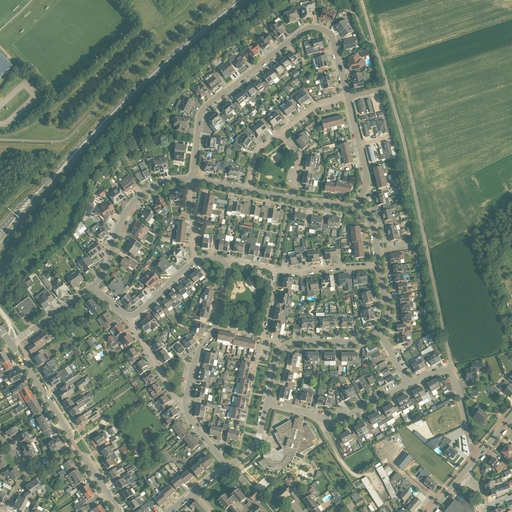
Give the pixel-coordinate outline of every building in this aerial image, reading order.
[(311,10),(315,9),(314,2),(309,3),(309,2),(300,4),(301,8),(304,19),(313,17),(311,10)] [(337,13),(326,8),(324,7),(322,11),(324,12),(321,18),(325,20),(326,19),(332,22),(337,13)] [(296,20),(299,18),(295,8),(291,10),(292,13),(284,16),(288,25),(296,21),(296,20)] [(348,28),(344,21),(336,27),(340,33),(341,33),(344,38),(353,32),(350,27),(348,28)] [(280,22),(274,26),(274,25),(273,25),(272,25),(270,26),(270,27),(270,28),(271,29),(278,38),(285,33),(283,32),(286,30),(280,22)] [(259,41),(265,49),(270,45),(268,43),(272,39),(268,34),(264,38),(264,37),(259,41)] [(349,43),(344,45),(345,51),(349,50),(350,51),(352,50),(353,49),(356,48),(355,44),(358,43),(356,38),(348,40),(349,43)] [(323,46),(322,40),(313,42),(313,41),(310,42),(310,40),(307,41),(304,42),(306,46),(309,45),(311,51),(319,49),(319,47),(323,46)] [(249,55),(253,59),(258,55),(256,53),(260,50),(256,44),(252,47),(246,52),(249,55)] [(291,61),(295,66),(299,62),(300,62),(302,61),(301,58),(300,55),(298,56),(296,57),(292,53),(291,54),(288,55),(289,56),(288,57),(291,61)] [(233,62),(239,69),(246,64),(244,62),(247,60),(243,54),(233,62)] [(318,64),(327,62),(327,61),(326,56),(321,58),(320,54),(314,56),(315,59),(317,59),(318,64)] [(0,79),(0,78),(0,77),(10,68),(0,56),(0,79)] [(359,69),(362,68),(362,67),(363,66),(363,65),(363,64),(362,64),(362,63),(361,63),(360,62),(360,61),(359,56),(349,58),(350,63),(348,64),(350,71),(359,69)] [(284,67),(286,69),(291,66),(292,68),(295,66),(291,61),(289,63),(285,59),(284,60),(284,59),(281,61),(282,61),(281,62),(284,67)] [(231,73),(232,75),(236,72),(228,62),(219,69),(220,71),(222,74),(225,78),(231,73)] [(318,73),(325,71),(324,68),(328,67),(327,62),(318,64),(319,70),(318,70),(318,73)] [(288,71),(286,69),(284,67),(282,69),(278,64),(277,65),(274,66),(275,67),(274,68),(278,73),(279,75),(284,71),(285,73),(288,71)] [(282,78),(279,75),(278,73),(276,75),(272,71),(270,72),(267,74),(273,82),(278,78),(279,80),(282,78)] [(220,85),(218,82),(221,80),(215,72),(212,75),(211,74),(204,79),(213,90),(220,85)] [(361,74),(359,74),(353,76),(355,83),(353,83),(355,89),(365,87),(363,81),(362,78),(365,77),(364,73),(361,74)] [(269,85),(273,82),(267,74),(265,76),(265,77),(263,78),(267,82),(264,84),(268,89),(271,87),(269,85)] [(326,78),(326,75),(319,77),(320,80),(322,80),(323,85),(332,83),(332,82),(331,77),(326,78)] [(257,88),(260,92),(264,89),(266,91),(268,89),(264,84),(262,86),(259,82),(258,83),(257,82),(255,84),(254,85),(257,88)] [(332,83),(323,85),(324,90),(323,91),(324,94),(330,92),(329,89),(334,88),(332,83)] [(193,91),(200,100),(206,95),(205,93),(208,91),(202,85),(200,87),(199,87),(193,91)] [(256,93),(258,95),(260,93),(260,92),(257,88),(254,90),(251,86),(250,87),(249,86),(247,88),(247,89),(246,90),(250,94),(252,96),(256,93)] [(310,100),(307,96),(310,94),(304,87),(298,92),(306,103),(310,100)] [(298,92),(297,91),(290,96),(292,99),(296,104),(298,102),(301,106),(305,103),(306,103),(298,92)] [(239,94),(245,102),(249,99),(253,103),(256,101),(253,99),(252,96),(250,94),(247,96),(244,92),(242,93),(241,92),(239,94)] [(236,105),(240,110),(242,108),(241,105),(245,102),(239,94),(236,97),(237,97),(235,98),(237,102),(235,103),(236,105)] [(371,96),(374,108),(377,119),(386,117),(381,94),(371,96)] [(377,119),(374,108),(371,96),(362,99),(368,121),(372,120),(377,119)] [(184,103),(180,110),(188,114),(192,107),(194,108),(196,103),(185,98),(183,102),(184,103)] [(296,110),(293,106),(296,104),(292,99),(289,101),(291,103),(286,106),(292,113),(296,110)] [(353,101),(359,123),(368,121),(362,99),(355,100),(353,101)] [(239,116),(243,113),(240,110),(236,105),(234,107),(230,102),(226,106),(231,113),(234,111),(235,113),(237,114),(238,114),(239,116)] [(223,116),(227,121),(229,119),(230,120),(234,116),(231,113),(226,106),(221,109),(225,114),(223,116)] [(278,110),(281,114),(282,115),(284,113),(287,117),(291,114),(292,113),(286,106),(282,109),(281,108),(278,110)] [(272,116),(278,124),(281,122),(280,122),(282,120),(279,116),(281,114),(278,110),(278,109),(275,111),(277,113),(272,116)] [(212,116),(219,124),(223,121),(224,123),(227,121),(223,116),(221,117),(217,113),(212,116)] [(212,116),(208,120),(212,124),(209,126),(215,134),(218,132),(214,128),(219,124),(212,116)] [(267,124),(268,125),(270,123),(273,127),(275,126),(278,124),(272,116),(268,120),(266,118),(264,119),(267,124)] [(374,127),(377,139),(391,135),(386,117),(377,119),(372,120),(372,121),(373,122),(374,127)] [(174,131),(185,133),(186,129),(188,129),(189,120),(176,118),(174,131)] [(264,125),(267,124),(264,119),(263,118),(261,120),(259,119),(255,122),(258,126),(264,134),(266,132),(266,131),(268,130),(268,129),(267,129),(264,125)] [(328,132),(330,132),(327,120),(322,122),(324,130),(327,129),(328,132)] [(373,122),(372,121),(372,120),(368,121),(359,123),(363,140),(364,141),(365,141),(366,141),(367,141),(377,139),(374,127),(373,122)] [(258,136),(258,137),(261,135),(261,136),(264,134),(258,126),(256,127),(253,124),(251,126),(252,127),(249,129),(253,134),(256,132),(259,136),(258,136)] [(307,130),(304,132),(299,136),(301,138),(297,141),(300,146),(307,141),(309,139),(312,137),(307,130)] [(242,139),(244,140),(250,145),(254,140),(249,137),(250,134),(245,131),(242,135),(244,136),(242,139)] [(213,139),(207,138),(206,144),(220,145),(221,139),(221,137),(219,136),(213,136),(213,139)] [(250,145),(242,139),(239,143),(236,141),(233,145),(239,150),(242,146),(247,149),(250,145)] [(307,141),(300,146),(303,150),(307,147),(309,149),(314,146),(312,143),(310,145),(307,141)] [(389,142),(384,143),(386,151),(383,152),(384,156),(386,155),(387,158),(392,157),(389,142)] [(349,143),(340,145),(337,146),(338,149),(338,151),(350,149),(349,143)] [(211,153),(218,154),(219,154),(220,145),(206,144),(206,149),(212,150),(211,153)] [(184,162),(185,154),(186,154),(187,146),(177,145),(175,161),(184,162)] [(308,157),(307,163),(318,165),(319,159),(319,156),(313,155),(313,158),(308,157)] [(154,162),(155,172),(160,172),(160,173),(164,173),(164,170),(168,170),(166,158),(159,159),(159,161),(154,162)] [(210,159),(210,161),(204,160),(203,166),(206,167),(205,172),(210,173),(212,163),(213,159),(210,159)] [(212,163),(210,173),(216,174),(217,169),(223,170),(225,162),(222,161),(221,163),(218,162),(217,164),(212,163)] [(142,171),(135,175),(137,179),(138,178),(141,184),(147,181),(145,178),(147,177),(148,178),(151,177),(148,170),(144,162),(139,165),(142,171)] [(228,177),(234,178),(236,165),(236,164),(231,163),(225,162),(223,170),(229,171),(228,177)] [(311,169),(310,172),(318,173),(319,168),(317,167),(318,165),(307,163),(306,168),(311,169)] [(241,167),(241,166),(236,165),(234,178),(239,179),(240,173),(243,174),(244,167),(241,167)] [(386,172),(375,174),(376,179),(385,177),(384,174),(387,174),(389,173),(389,171),(386,172)] [(319,173),(318,173),(310,172),(310,175),(305,174),(304,179),(315,181),(315,176),(318,176),(319,173)] [(120,183),(126,192),(133,187),(134,188),(137,186),(130,176),(120,183)] [(303,184),(308,185),(307,188),(306,188),(305,191),(312,193),(314,186),(315,181),(304,179),(303,184)] [(389,182),(377,184),(378,190),(387,188),(387,187),(386,184),(389,184),(389,182)] [(113,193),(109,196),(116,204),(125,197),(116,184),(112,187),(111,191),(113,193)] [(376,201),(385,199),(388,198),(387,193),(389,193),(388,190),(387,190),(379,192),(379,195),(375,196),(376,201)] [(180,205),(180,201),(181,201),(180,193),(178,193),(175,193),(175,194),(173,194),(173,196),(170,196),(171,204),(174,203),(174,204),(175,204),(176,205),(180,205)] [(169,205),(166,206),(162,198),(157,201),(158,204),(153,206),(156,212),(161,209),(162,211),(164,214),(165,214),(169,212),(170,212),(169,205)] [(391,206),(388,198),(385,199),(376,201),(377,207),(383,205),(383,208),(391,206)] [(232,215),(236,216),(238,204),(232,203),(233,201),(230,200),(227,212),(232,213),(232,215)] [(109,202),(108,203),(99,209),(107,220),(114,215),(111,212),(114,210),(109,202)] [(241,215),(245,215),(248,204),(244,203),(244,205),(238,204),(236,216),(240,217),(241,215)] [(250,215),(254,216),(256,208),(250,207),(251,204),(248,204),(245,215),(250,216),(250,215)] [(259,218),(263,219),(266,207),(262,206),(262,209),(256,208),(254,216),(254,219),(258,220),(259,218)] [(382,212),(383,217),(392,215),(391,210),(395,210),(394,206),(385,208),(386,211),(382,212)] [(272,220),(274,211),(268,210),(269,208),(266,207),(263,219),(268,220),(268,219),(272,220)] [(153,213),(147,209),(140,218),(148,223),(154,216),(152,214),(153,213)] [(280,212),(274,211),(272,220),(272,224),(275,225),(276,224),(281,225),(284,211),(280,210),(280,212)] [(294,222),(299,223),(301,214),(296,213),(295,217),(292,217),(290,224),(293,225),(294,222)] [(299,226),(307,228),(309,220),(306,219),(306,215),(301,214),(299,223),(299,226)] [(397,214),(392,215),(383,217),(384,222),(388,221),(389,224),(397,222),(396,219),(398,217),(397,214)] [(316,229),(316,226),(318,217),(312,216),(311,220),(309,220),(307,228),(310,228),(316,229)] [(316,229),(320,230),(321,229),(322,229),(324,230),(326,221),(323,221),(323,218),(318,217),(316,226),(316,229)] [(327,230),(328,226),(333,227),(335,218),(329,217),(328,222),(326,221),(324,230),(327,230)] [(107,233),(108,232),(110,230),(104,222),(98,226),(99,228),(95,231),(101,239),(108,235),(107,233)] [(134,230),(132,234),(141,240),(148,229),(137,222),(133,229),(134,230)] [(348,226),(348,234),(360,233),(360,227),(357,228),(357,225),(348,226)] [(388,234),(389,239),(390,242),(397,240),(397,242),(402,241),(401,237),(399,237),(399,236),(398,236),(397,231),(388,234)] [(210,235),(209,240),(204,239),(203,249),(208,249),(208,248),(212,249),(213,236),(210,235)] [(223,251),(225,240),(226,239),(218,237),(216,248),(219,249),(218,250),(223,251)] [(249,255),(253,256),(255,247),(257,239),(250,238),(248,243),(246,253),(249,253),(249,255)] [(131,244),(126,250),(135,256),(142,246),(132,239),(129,242),(131,244)] [(226,239),(225,240),(223,251),(228,252),(228,250),(231,251),(233,242),(230,241),(230,240),(226,239)] [(236,243),(233,242),(231,251),(234,251),(234,252),(238,253),(241,240),(236,239),(236,243)] [(246,241),(241,240),(238,253),(243,254),(243,252),(246,253),(248,243),(246,242),(246,241)] [(96,242),(91,245),(89,242),(87,242),(84,244),(84,246),(86,249),(92,258),(98,254),(103,251),(96,242)] [(337,255),(341,255),(340,245),(335,246),(336,250),(330,251),(332,260),(337,259),(337,255)] [(172,250),(175,252),(170,257),(177,264),(182,259),(181,258),(183,255),(184,256),(188,253),(181,246),(176,246),(172,250)] [(261,256),(262,252),(259,252),(260,248),(255,247),(253,256),(258,257),(258,255),(261,256)] [(296,256),(297,265),(303,264),(302,261),(305,260),(303,248),(303,247),(295,249),(296,256)] [(307,249),(306,247),(303,248),(305,260),(308,260),(309,263),(314,262),(313,253),(312,249),(307,249)] [(332,260),(330,251),(330,248),(321,249),(323,257),(326,257),(326,261),(332,260)] [(261,256),(261,258),(270,260),(272,250),(263,249),(262,252),(261,256)] [(320,262),(319,258),(323,257),(321,249),(318,250),(319,252),(313,253),(314,262),(320,262)] [(395,257),(391,258),(391,264),(400,263),(399,260),(403,259),(402,253),(394,254),(395,257)] [(86,273),(90,270),(88,268),(94,264),(89,256),(83,261),(79,265),(83,271),(84,270),(86,273)] [(156,270),(157,271),(160,275),(165,275),(165,271),(167,268),(168,269),(171,266),(166,261),(167,260),(164,256),(159,262),(161,263),(159,265),(159,266),(156,270)] [(291,266),(297,265),(296,256),(288,257),(287,264),(291,263),(291,266)] [(125,258),(121,264),(128,269),(130,267),(134,270),(138,264),(130,258),(128,261),(125,258)] [(402,266),(393,267),(394,273),(397,273),(397,276),(403,275),(407,275),(406,269),(402,269),(402,266)] [(266,281),(269,273),(257,269),(254,278),(266,281)] [(204,276),(206,275),(202,270),(200,272),(199,270),(196,272),(196,271),(194,272),(199,280),(204,277),(204,276)] [(160,280),(151,271),(142,281),(149,288),(153,284),(154,286),(160,280)] [(194,272),(191,274),(192,275),(190,277),(191,278),(189,280),(192,285),(199,280),(194,272)] [(84,280),(79,273),(73,277),(71,275),(67,278),(74,288),(78,286),(77,285),(84,280)] [(353,278),(354,285),(368,283),(366,273),(361,274),(361,273),(356,273),(357,277),(353,278)] [(41,280),(46,286),(50,283),(44,274),(41,276),(43,279),(41,280)] [(352,291),(351,284),(352,284),(351,275),(347,276),(347,274),(347,275),(344,275),(344,274),(343,274),(343,275),(339,276),(340,287),(346,286),(346,288),(346,292),(352,291)] [(399,282),(400,285),(407,284),(407,278),(403,279),(403,275),(397,276),(394,276),(395,283),(399,282)] [(22,283),(25,287),(27,289),(30,287),(28,284),(32,281),(29,277),(25,280),(22,283)] [(328,289),(335,288),(333,277),(327,278),(327,281),(322,281),(323,288),(328,287),(328,289)] [(57,280),(59,283),(52,288),(60,298),(67,293),(66,291),(68,289),(62,281),(60,278),(57,280)] [(121,296),(129,288),(126,285),(125,286),(116,279),(109,287),(117,295),(119,293),(121,296)] [(186,282),(182,285),(184,288),(188,293),(193,289),(193,288),(194,287),(192,285),(189,280),(188,279),(185,280),(186,282)] [(308,293),(314,292),(314,293),(317,295),(319,295),(320,294),(318,281),(313,281),(313,280),(307,281),(308,288),(307,288),(308,293)] [(293,290),(291,290),(292,284),(282,282),(281,285),(283,285),(282,288),(285,289),(285,292),(292,293),(293,292),(293,291),(293,290)] [(400,285),(398,285),(399,292),(403,291),(404,294),(411,293),(410,284),(407,284),(400,285)] [(187,293),(181,286),(177,289),(178,291),(175,294),(179,299),(187,293)] [(213,289),(207,287),(205,295),(214,297),(215,295),(213,295),(214,292),(213,292),(213,289)] [(132,298),(128,294),(122,301),(127,305),(128,305),(130,308),(134,305),(134,304),(136,302),(137,303),(139,301),(145,296),(141,291),(136,295),(135,295),(132,298)] [(38,300),(45,310),(52,304),(51,303),(54,300),(48,292),(43,296),(40,293),(35,297),(38,300)] [(177,306),(174,303),(179,299),(175,294),(173,292),(169,295),(170,297),(167,300),(171,305),(172,307),(173,309),(177,306)] [(279,299),(289,301),(290,296),(292,296),(292,293),(285,292),(284,295),(281,294),(281,297),(279,297),(279,299)] [(412,299),(411,293),(404,294),(404,297),(400,297),(401,304),(405,304),(409,303),(409,299),(412,299)] [(212,303),(212,300),(214,300),(214,297),(205,295),(202,295),(200,303),(209,305),(210,302),(212,303)] [(372,297),(363,299),(361,300),(363,305),(363,308),(369,307),(369,304),(374,302),(372,297)] [(22,320),(37,309),(29,298),(14,309),(22,320)] [(289,309),(291,310),(292,306),(291,306),(292,301),(289,301),(279,299),(278,301),(280,302),(279,304),(282,305),(282,308),(289,309)] [(91,311),(94,315),(102,310),(98,304),(96,306),(92,300),(86,304),(91,311)] [(169,312),(168,310),(172,307),(171,305),(167,300),(166,300),(162,303),(164,305),(160,308),(164,313),(166,315),(169,312)] [(405,306),(401,307),(402,314),(406,313),(411,312),(410,309),(413,308),(412,302),(409,303),(405,304),(405,306)] [(211,312),(210,311),(210,309),(209,308),(209,305),(200,303),(198,303),(196,311),(201,312),(211,314),(211,312)] [(152,314),(156,319),(164,313),(160,308),(159,306),(154,309),(156,311),(152,314)] [(365,316),(374,314),(372,309),(370,309),(369,307),(363,308),(364,311),(365,316)] [(284,317),(285,312),(289,312),(289,309),(282,308),(281,311),(276,310),(276,313),(274,312),(274,315),(284,317)] [(208,319),(209,316),(210,317),(211,314),(201,312),(200,317),(194,316),(193,319),(200,320),(206,322),(207,319),(208,319)] [(414,312),(411,312),(406,313),(406,316),(402,316),(403,323),(412,322),(411,318),(415,318),(414,312)] [(108,313),(98,320),(105,329),(104,330),(105,332),(106,331),(112,327),(110,324),(115,321),(112,317),(111,317),(108,313)] [(330,314),(330,328),(336,328),(336,325),(339,325),(339,315),(330,314)] [(375,320),(374,314),(365,316),(368,325),(364,326),(365,329),(371,327),(370,324),(373,323),(372,320),(375,320)] [(140,325),(146,333),(151,329),(153,331),(158,327),(150,315),(144,319),(145,321),(140,325)] [(287,321),(288,317),(284,317),(274,315),(273,317),(275,317),(274,320),(277,321),(277,324),(284,325),(285,322),(287,321)] [(299,326),(302,326),(302,329),(308,329),(308,320),(308,315),(301,315),(300,320),(299,320),(299,326)] [(348,328),(348,315),(339,315),(339,325),(342,325),(342,328),(348,328)] [(348,315),(348,328),(351,328),(351,326),(353,326),(353,325),(356,325),(356,319),(355,319),(354,315),(348,315)] [(319,329),(325,329),(325,328),(325,318),(316,318),(316,320),(316,326),(319,326),(319,329)] [(206,328),(205,328),(206,322),(200,320),(199,323),(197,323),(196,328),(206,330),(206,328)] [(308,320),(308,329),(313,329),(313,326),(316,326),(316,320),(313,320),(308,320)] [(121,328),(119,325),(112,330),(110,332),(112,335),(107,339),(109,342),(111,345),(117,341),(121,338),(119,335),(125,331),(122,327),(121,328)] [(397,326),(398,333),(402,332),(402,335),(404,335),(411,334),(410,328),(406,329),(406,325),(397,326)] [(202,335),(203,336),(204,333),(205,333),(206,330),(196,328),(195,334),(195,336),(201,339),(202,335)] [(34,345),(27,349),(31,355),(44,346),(43,345),(49,340),(44,333),(39,336),(40,336),(32,342),(34,345)] [(125,348),(133,343),(129,336),(119,343),(121,346),(123,345),(125,348)] [(195,346),(194,344),(196,343),(201,340),(201,339),(195,336),(193,338),(191,336),(187,339),(193,347),(195,346)] [(407,340),(407,337),(405,338),(398,339),(399,345),(404,344),(405,347),(412,346),(411,340),(407,340)] [(94,343),(90,339),(87,341),(93,348),(97,345),(95,342),(94,343)] [(157,352),(164,347),(161,344),(163,343),(160,339),(155,343),(156,345),(153,347),(155,350),(154,350),(156,352),(157,352)] [(187,348),(187,349),(190,348),(191,349),(193,347),(187,339),(183,343),(180,340),(178,341),(180,345),(184,350),(187,348)] [(119,344),(117,341),(111,345),(107,348),(109,351),(113,348),(119,344)] [(375,344),(368,348),(370,352),(367,354),(368,355),(367,356),(363,356),(363,361),(373,355),(379,352),(381,351),(380,348),(378,349),(375,344)] [(434,350),(430,352),(436,364),(441,361),(438,356),(441,354),(435,344),(432,345),(434,350)] [(167,354),(163,349),(167,347),(165,345),(164,347),(157,352),(159,354),(158,355),(159,357),(158,358),(160,360),(167,354)] [(184,350),(180,345),(178,346),(177,345),(173,347),(172,348),(176,353),(178,352),(181,355),(183,353),(184,354),(186,352),(184,350)] [(420,351),(422,355),(433,350),(431,346),(420,351)] [(127,368),(139,359),(137,357),(140,354),(135,348),(126,354),(128,357),(125,360),(127,362),(124,364),(127,368)] [(36,353),(38,356),(34,359),(39,366),(46,361),(49,359),(42,349),(36,353)] [(206,359),(218,361),(219,356),(219,352),(217,352),(213,351),(212,354),(207,353),(206,359)] [(3,352),(0,353),(0,366),(1,366),(8,362),(5,355),(5,354),(5,353),(4,352),(3,353),(3,352)] [(371,361),(373,364),(385,358),(384,355),(382,356),(379,352),(373,355),(374,359),(371,361)] [(422,356),(425,361),(428,360),(431,366),(436,364),(430,352),(425,355),(425,354),(422,356)] [(290,355),(289,360),(297,362),(298,357),(302,358),(302,355),(295,353),(295,356),(290,355)] [(305,358),(305,366),(308,366),(308,365),(314,365),(314,353),(308,353),(308,358),(305,358)] [(319,353),(314,353),(314,365),(319,365),(319,366),(322,366),(322,358),(319,358),(319,353)] [(322,358),(322,366),(325,366),(325,362),(331,362),(331,353),(325,353),(325,358),(322,358)] [(336,353),(331,353),(331,362),(336,362),(336,366),(339,366),(339,359),(336,358),(336,353)] [(348,354),(342,353),(342,359),(339,359),(339,366),(342,366),(342,362),(347,362),(348,354)] [(173,361),(167,354),(160,360),(162,362),(163,361),(164,364),(166,363),(167,365),(173,361)] [(358,354),(353,354),(353,362),(358,362),(358,366),(361,366),(361,359),(358,359),(358,354)] [(421,360),(416,362),(421,370),(425,368),(423,363),(425,361),(422,356),(422,355),(419,356),(419,357),(421,360)] [(386,360),(385,358),(373,364),(375,368),(378,366),(380,369),(387,366),(384,361),(386,360)] [(46,364),(49,368),(43,372),(47,378),(54,373),(52,370),(57,366),(52,359),(46,364)] [(218,361),(206,359),(205,364),(210,366),(209,368),(216,370),(218,361)] [(478,371),(477,369),(483,367),(482,362),(486,361),(486,359),(482,360),(481,359),(471,362),(473,367),(470,367),(470,369),(466,371),(467,375),(465,375),(467,381),(468,381),(470,387),(477,386),(475,380),(478,379),(476,371),(478,371)] [(292,369),(299,371),(299,368),(296,367),(297,362),(289,360),(287,366),(292,367),(292,369)] [(139,369),(136,370),(140,376),(147,371),(145,369),(147,368),(146,367),(147,367),(143,361),(136,365),(139,369)] [(12,368),(8,362),(1,366),(0,366),(0,373),(0,374),(0,378),(2,378),(4,376),(2,373),(5,372),(12,368)] [(416,373),(421,370),(416,362),(411,365),(410,363),(407,364),(410,369),(413,368),(416,373)] [(382,373),(384,376),(391,373),(388,368),(390,367),(389,364),(387,366),(380,369),(377,371),(379,375),(382,373)] [(201,370),(200,376),(212,378),(217,379),(218,376),(214,375),(214,373),(215,373),(216,370),(209,368),(209,371),(201,370)] [(60,383),(59,382),(65,377),(68,381),(74,378),(71,373),(69,375),(65,369),(52,377),(53,378),(49,381),(53,387),(60,383)] [(292,369),(291,372),(286,371),(285,377),(293,379),(295,374),(298,374),(299,371),(292,369)] [(19,379),(16,373),(12,375),(11,372),(4,376),(2,378),(5,384),(10,381),(11,384),(19,379)] [(142,377),(146,384),(148,387),(155,382),(153,379),(155,378),(150,372),(142,377)] [(391,373),(384,376),(381,378),(383,382),(386,380),(388,384),(395,380),(392,375),(394,374),(393,372),(391,373)] [(362,377),(367,388),(375,384),(373,380),(374,379),(373,377),(371,377),(368,379),(366,375),(362,377)] [(212,378),(200,376),(198,381),(203,382),(203,385),(209,386),(210,384),(211,384),(212,378)] [(283,382),(288,383),(287,386),(295,388),(295,385),(292,384),(293,379),(285,377),(283,382)] [(360,392),(367,388),(362,377),(358,379),(360,383),(357,384),(355,380),(352,382),(358,395),(361,394),(360,392)] [(448,390),(449,392),(452,391),(450,384),(449,385),(446,379),(443,381),(442,378),(437,381),(439,384),(441,388),(443,393),(448,390)] [(504,391),(508,394),(507,395),(510,398),(511,395),(511,388),(511,387),(511,386),(511,385),(511,384),(507,380),(506,378),(501,380),(504,386),(507,389),(504,391)] [(79,390),(88,384),(84,379),(76,385),(79,390)] [(436,390),(441,388),(439,384),(437,381),(436,379),(432,382),(436,390)] [(438,393),(436,390),(432,382),(427,384),(429,389),(427,390),(428,392),(432,400),(435,398),(434,396),(438,393)] [(11,391),(13,395),(19,392),(27,387),(25,383),(17,387),(17,388),(14,390),(13,389),(11,391)] [(148,390),(154,400),(162,394),(160,391),(161,391),(160,389),(161,388),(158,383),(148,390)] [(301,401),(306,402),(309,390),(310,386),(304,384),(303,388),(301,388),(300,391),(299,393),(298,399),(301,399),(301,401)] [(58,394),(63,400),(73,393),(68,385),(61,390),(62,391),(58,394)] [(197,387),(196,393),(205,395),(206,389),(209,390),(209,386),(203,385),(202,388),(197,387)] [(282,388),(281,393),(290,395),(291,390),(294,391),(295,388),(287,386),(287,389),(282,388)] [(345,391),(349,399),(354,396),(353,394),(356,392),(352,386),(349,387),(350,388),(345,391)] [(492,386),(485,388),(490,395),(493,394),(493,393),(494,392),(494,391),(492,386)] [(493,386),(492,386),(494,391),(498,395),(500,392),(493,386)] [(21,401),(31,394),(27,387),(19,392),(13,395),(11,396),(10,397),(6,399),(8,401),(13,399),(13,400),(19,397),(21,401)] [(432,400),(428,392),(425,394),(422,387),(417,390),(423,401),(428,398),(429,401),(432,400)] [(338,391),(338,395),(341,402),(344,400),(345,401),(349,399),(345,391),(344,388),(338,391)] [(315,401),(316,395),(315,395),(316,393),(313,392),(313,391),(309,390),(306,402),(311,403),(312,401),(315,401)] [(418,403),(418,404),(423,401),(417,390),(412,393),(415,398),(412,399),(415,404),(418,403)] [(317,396),(319,396),(318,402),(321,403),(320,405),(325,407),(327,398),(325,397),(325,394),(323,394),(323,392),(319,391),(317,396)] [(204,400),(205,400),(208,401),(209,395),(205,395),(196,393),(195,399),(204,400)] [(290,395),(281,393),(280,399),(284,400),(284,402),(291,404),(292,401),(288,400),(290,395)] [(327,398),(325,407),(331,408),(331,407),(337,408),(335,400),(333,400),(335,395),(328,393),(327,398)] [(21,401),(23,405),(34,399),(31,394),(21,401)] [(76,403),(78,405),(83,401),(85,400),(84,398),(82,395),(74,400),(71,402),(69,399),(63,403),(67,409),(73,404),(76,403)] [(402,398),(408,408),(415,404),(412,399),(410,401),(406,395),(402,398)] [(160,405),(157,406),(161,412),(168,408),(165,405),(170,402),(166,396),(158,402),(160,405)] [(397,407),(400,412),(408,408),(402,398),(397,400),(400,405),(397,407)] [(28,407),(30,410),(34,417),(40,413),(43,411),(38,404),(35,399),(34,399),(23,405),(16,409),(18,413),(25,409),(28,407)] [(78,410),(86,405),(83,401),(78,405),(76,407),(69,412),(72,417),(80,412),(78,410)] [(197,405),(196,411),(205,413),(206,407),(210,408),(211,405),(204,403),(203,406),(197,405)] [(387,407),(392,415),(397,413),(397,414),(400,412),(397,407),(394,408),(392,404),(387,407)] [(485,419),(486,420),(489,417),(486,415),(482,412),(484,409),(479,404),(473,411),(477,414),(473,418),(476,420),(482,424),(485,419)] [(165,413),(168,418),(170,417),(172,419),(179,414),(173,407),(165,413)] [(382,415),(386,423),(394,419),(392,415),(387,407),(382,409),(385,414),(382,415)] [(448,410),(431,418),(439,434),(455,427),(448,410)] [(200,421),(206,422),(207,419),(204,418),(205,413),(196,411),(195,417),(200,418),(200,421)] [(75,421),(76,424),(77,425),(78,425),(78,426),(85,422),(85,423),(88,421),(85,418),(91,415),(89,412),(75,421)] [(39,426),(48,421),(46,417),(43,419),(40,413),(34,417),(33,417),(37,423),(38,423),(39,426)] [(382,415),(379,417),(377,413),(372,415),(377,424),(379,427),(386,423),(382,415)] [(98,414),(90,419),(92,422),(100,416),(98,414)] [(372,426),(377,424),(372,415),(368,418),(371,424),(369,426),(373,433),(375,432),(372,426)] [(264,458),(264,459),(259,462),(258,462),(259,463),(260,465),(262,467),(263,468),(265,469),(266,468),(269,469),(269,470),(268,470),(268,471),(270,471),(272,472),(275,472),(277,472),(279,472),(281,471),(283,470),(285,469),(286,468),(285,467),(288,465),(289,466),(290,464),(292,463),(293,461),(293,459),(293,458),(295,458),(296,453),(298,453),(299,453),(299,454),(304,452),(305,453),(311,450),(310,448),(315,446),(314,446),(312,442),(316,440),(314,435),(316,434),(312,428),(310,429),(308,424),(307,425),(308,425),(304,427),(302,427),(304,421),(303,421),(301,417),(300,417),(296,419),(295,419),(294,424),(292,424),(290,421),(291,421),(286,423),(286,422),(279,426),(280,427),(275,429),(276,430),(276,429),(277,432),(275,434),(274,434),(277,438),(276,439),(279,445),(280,445),(282,448),(277,451),(277,450),(276,450),(275,449),(274,448),(273,448),(272,448),(271,447),(269,448),(268,448),(267,448),(267,449),(266,449),(265,450),(264,451),(264,452),(264,453),(263,453),(263,454),(263,455),(263,456),(263,457),(264,457),(264,458)] [(172,423),(170,419),(162,424),(165,428),(166,428),(168,426),(172,423)] [(50,425),(48,421),(39,426),(41,429),(40,429),(44,436),(45,435),(51,432),(48,426),(50,425)] [(179,422),(172,428),(174,431),(170,434),(171,435),(182,426),(179,422)] [(208,429),(211,430),(210,435),(215,437),(217,428),(212,426),(213,423),(209,422),(208,429)] [(370,434),(370,435),(373,433),(369,426),(366,427),(364,423),(359,426),(365,437),(370,434)] [(223,429),(217,428),(215,437),(221,438),(222,433),(225,433),(227,424),(224,424),(223,426),(223,429)] [(230,425),(227,424),(225,433),(228,434),(227,439),(233,440),(235,431),(229,430),(230,428),(229,427),(230,425)] [(178,435),(185,430),(182,426),(171,435),(172,436),(176,433),(178,435)] [(357,433),(354,434),(357,440),(357,439),(360,444),(362,442),(361,439),(365,437),(359,426),(354,428),(357,433)] [(18,433),(15,427),(5,433),(7,436),(8,434),(10,437),(12,436),(14,439),(15,438),(19,436),(18,433)] [(108,431),(112,436),(115,434),(118,432),(114,427),(112,428),(108,431)] [(178,435),(181,439),(177,442),(178,443),(188,434),(185,430),(178,435)] [(344,434),(349,442),(353,440),(354,441),(357,440),(354,434),(351,436),(349,431),(344,434)] [(426,444),(429,442),(416,431),(413,434),(426,444)] [(50,437),(52,441),(58,451),(61,449),(59,447),(62,446),(58,438),(55,440),(51,432),(45,435),(47,438),(50,437)] [(16,441),(18,440),(20,443),(24,441),(25,443),(31,440),(29,437),(28,438),(24,433),(19,436),(15,438),(16,441)] [(94,440),(97,444),(98,443),(99,446),(107,441),(105,439),(108,437),(105,433),(94,440)] [(189,433),(188,434),(178,443),(179,444),(184,440),(186,442),(193,437),(189,433)] [(338,442),(339,443),(343,450),(346,448),(344,445),(349,442),(344,434),(339,437),(341,440),(338,442)] [(185,449),(185,450),(196,441),(193,437),(186,442),(188,445),(185,449)] [(458,453),(449,446),(452,442),(446,437),(441,443),(447,448),(447,447),(449,449),(444,455),(447,458),(449,456),(453,459),(458,453)] [(25,443),(27,446),(23,448),(25,451),(23,452),(24,455),(34,449),(31,444),(32,443),(31,440),(25,443)] [(55,452),(58,451),(52,441),(47,444),(46,443),(43,444),(46,450),(49,448),(51,452),(54,450),(55,452)] [(190,448),(193,451),(199,445),(196,441),(185,450),(186,451),(190,448)] [(426,444),(434,451),(436,448),(436,447),(429,442),(426,444)] [(511,455),(511,444),(509,447),(508,446),(505,449),(504,449),(502,452),(503,452),(502,453),(506,456),(504,457),(508,460),(509,459),(511,455)] [(114,453),(112,450),(115,448),(113,445),(102,452),(106,458),(114,453)] [(24,455),(26,458),(28,456),(29,459),(37,455),(34,449),(24,455)] [(104,464),(105,467),(106,469),(107,469),(107,470),(114,466),(115,467),(118,465),(115,460),(118,458),(116,455),(104,464)] [(214,463),(208,457),(208,456),(201,462),(200,462),(198,464),(191,470),(197,477),(204,471),(203,469),(205,467),(206,470),(214,463)] [(504,460),(500,464),(493,458),(489,464),(499,472),(503,467),(505,469),(509,465),(504,460)] [(60,477),(62,476),(64,475),(68,472),(67,470),(74,466),(70,460),(63,465),(66,468),(60,472),(58,473),(60,477)] [(117,469),(110,473),(113,479),(125,472),(121,465),(118,467),(116,468),(117,469)] [(430,477),(431,474),(422,467),(420,469),(427,475),(423,480),(425,482),(424,483),(433,491),(434,489),(435,490),(436,488),(435,487),(438,484),(434,481),(435,481),(430,477)] [(5,478),(9,475),(12,481),(20,477),(17,472),(16,473),(14,470),(11,472),(10,469),(3,473),(5,478)] [(180,470),(189,481),(193,477),(188,471),(185,473),(182,469),(180,470)] [(73,472),(65,477),(66,480),(67,479),(70,477),(71,477),(73,479),(80,475),(76,470),(73,472)] [(182,480),(184,483),(185,484),(189,481),(180,470),(180,471),(183,475),(180,477),(182,480)] [(122,476),(124,479),(116,483),(120,490),(130,484),(128,480),(131,478),(128,473),(122,476)] [(396,493),(397,496),(398,498),(399,497),(406,489),(406,490),(411,485),(397,473),(390,481),(392,484),(393,486),(393,487),(394,490),(396,493)] [(84,480),(80,475),(73,479),(75,482),(74,483),(75,484),(71,486),(73,488),(80,483),(84,480)] [(172,476),(180,486),(184,483),(182,480),(180,477),(179,476),(176,479),(173,475),(172,476)] [(242,485),(246,481),(241,475),(237,478),(242,485)] [(171,483),(176,489),(180,486),(172,476),(171,476),(174,480),(171,483)] [(37,490),(38,492),(42,490),(44,493),(47,491),(45,488),(46,487),(43,482),(39,484),(36,479),(30,483),(36,491),(37,490)] [(495,480),(495,481),(487,483),(488,485),(485,486),(486,491),(495,489),(494,486),(495,485),(495,484),(500,483),(499,479),(495,480)] [(360,480),(355,482),(357,488),(363,485),(360,480)] [(25,486),(28,491),(25,493),(29,498),(32,497),(31,494),(36,491),(30,483),(25,486)] [(77,492),(80,498),(90,491),(86,485),(80,489),(80,490),(78,491),(76,489),(72,491),(69,493),(71,496),(77,492)] [(165,496),(167,499),(171,496),(162,485),(161,486),(164,490),(161,493),(162,494),(164,497),(165,496)] [(175,493),(169,486),(166,488),(163,485),(162,485),(171,496),(175,493)] [(508,494),(506,490),(510,489),(509,485),(495,489),(486,491),(488,497),(497,495),(496,493),(501,491),(503,497),(508,494)] [(274,497),(280,503),(290,494),(288,492),(291,490),(287,486),(274,497)] [(309,496),(307,498),(303,500),(305,503),(307,506),(314,500),(316,499),(314,496),(317,494),(312,488),(306,492),(309,496)] [(126,500),(134,495),(131,489),(123,494),(126,500)] [(405,502),(403,504),(407,508),(407,509),(407,508),(405,510),(407,511),(414,511),(422,503),(406,490),(406,489),(399,497),(405,502)] [(260,497),(254,490),(248,496),(249,497),(247,499),(239,490),(231,497),(228,499),(226,495),(218,502),(226,511),(230,508),(233,511),(266,511),(258,503),(261,500),(259,497),(260,497)] [(94,497),(90,491),(80,498),(78,499),(81,503),(78,505),(77,505),(74,507),(76,511),(80,509),(84,507),(82,504),(94,497)] [(155,493),(164,503),(168,500),(167,499),(165,496),(164,497),(162,494),(160,496),(156,492),(155,493)] [(354,502),(361,498),(357,492),(350,496),(354,502)] [(23,498),(19,496),(16,502),(25,507),(28,501),(26,500),(29,498),(25,493),(23,495),(24,496),(23,498)] [(157,498),(154,500),(160,507),(164,503),(155,493),(154,494),(157,498)] [(136,501),(135,500),(129,504),(133,510),(140,505),(141,507),(143,506),(142,504),(143,504),(140,499),(142,498),(139,494),(136,496),(135,497),(137,501),(136,501)] [(338,496),(338,495),(332,499),(336,505),(342,501),(338,496)] [(461,511),(460,511),(474,511),(473,506),(473,505),(463,497),(458,503),(459,504),(456,507),(461,511)] [(354,502),(357,507),(364,502),(361,498),(359,499),(354,502)] [(319,503),(317,504),(314,500),(307,506),(308,508),(307,509),(309,510),(310,510),(311,511),(320,511),(321,511),(318,508),(321,505),(319,503)] [(460,511),(461,511),(456,507),(459,504),(458,503),(455,500),(445,511),(460,511)] [(144,511),(151,507),(151,508),(154,506),(151,501),(143,506),(141,507),(142,509),(137,511),(144,511)] [(22,511),(25,507),(16,502),(13,507),(19,511),(17,511),(22,511)] [(201,508),(197,503),(196,502),(189,507),(192,510),(195,508),(197,511),(201,508)]
